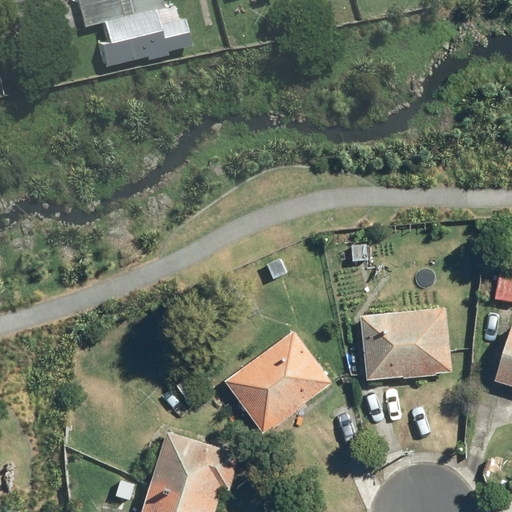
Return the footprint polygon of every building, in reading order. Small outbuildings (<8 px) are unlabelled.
[(67,0),(70,7),(79,5),(85,27),(106,22),(111,42),(103,44),(108,67),(147,57),(148,59),(170,54),(169,51),(192,45),(185,18),(180,19),(177,6),(166,9),(163,0),(67,0)] [(281,254),(261,265),(272,285),(292,274),(281,254)] [(511,268),(496,267),(492,304),(511,305),(511,268)] [(444,310),(357,318),(363,383),(449,376),(444,310)] [(511,327),(510,327),(492,381),(511,387),(511,327)] [(297,332),(223,383),(259,435),(333,383),(297,332)] [(225,493),(237,454),(163,430),(138,511),(211,511),(218,491),(225,493)]
